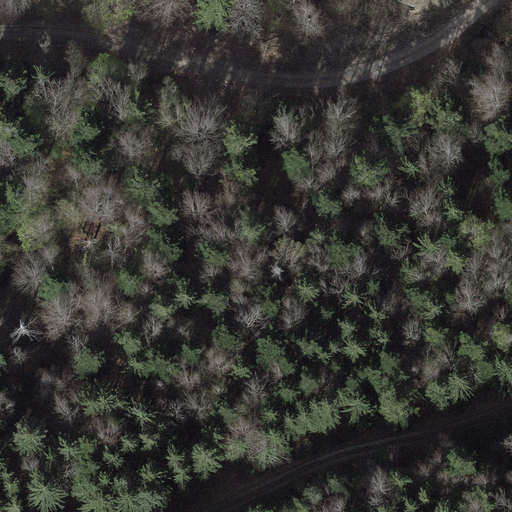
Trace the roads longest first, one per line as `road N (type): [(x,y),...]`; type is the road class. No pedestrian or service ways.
road 1 (track): [(511,0),(465,41),(325,75),(82,35),(0,40)]
road 2 (track): [(280,511),(511,422)]
